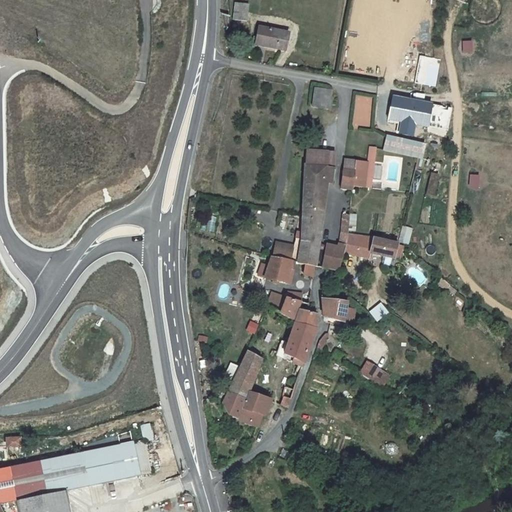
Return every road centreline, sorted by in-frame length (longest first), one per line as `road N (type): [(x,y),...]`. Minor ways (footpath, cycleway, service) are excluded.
road 1 (track): [(348,86),(458,100),(450,229),(457,266),(482,297),(511,316)]
road 2 (residential): [(202,483),(270,450),(324,326),(314,308),(321,275)]
road 3 (secondary): [(202,483),(169,314),(164,226)]
road 4 (unknown): [(136,499),(166,461),(156,423),(69,447),(2,452)]
road 5 (primary): [(206,0),(164,226)]
road 6 (unclassified): [(62,285),(7,235),(0,167)]
road 7 (primary): [(164,226),(115,228),(92,242),(62,285)]
